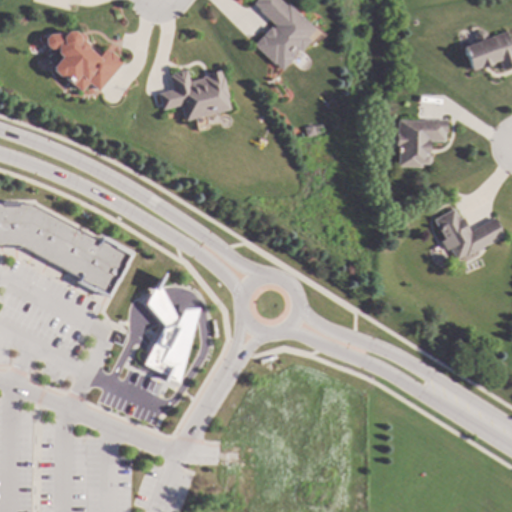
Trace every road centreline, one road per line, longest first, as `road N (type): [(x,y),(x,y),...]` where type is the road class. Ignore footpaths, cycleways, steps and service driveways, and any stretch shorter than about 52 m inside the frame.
road 1 (tertiary): [(278,332),(384,375),(511,451)]
road 2 (tertiary): [(511,429),(383,353),(315,327),(294,307)]
road 3 (tertiary): [(219,249),(93,169),(0,130)]
road 4 (tertiary): [(0,154),(91,191),(194,252)]
road 5 (tertiary): [(247,330),(264,335),(286,326),(294,307),(283,283),(257,278),(240,289),(235,307),(247,330)]
